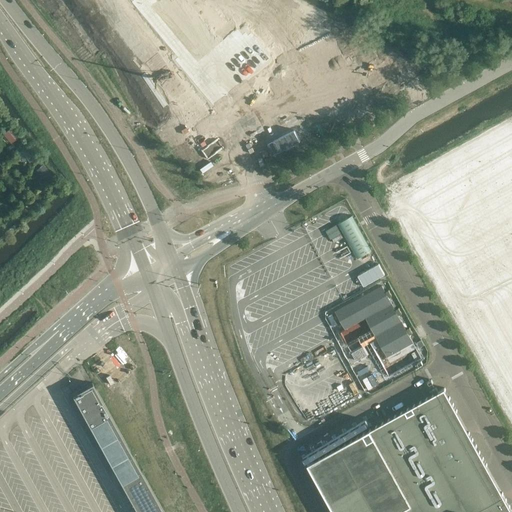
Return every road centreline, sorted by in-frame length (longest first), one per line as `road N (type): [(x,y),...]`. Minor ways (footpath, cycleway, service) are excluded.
road 1 (primary): [(0,22),(108,187),(145,271)]
road 2 (primary): [(164,238),(114,139),(6,0)]
road 3 (primary): [(271,511),(177,276)]
road 4 (unclassified): [(449,361),(295,450),(293,471),(315,511)]
road 5 (primary): [(154,291),(239,511)]
road 6 (unclassified): [(343,167),(449,361)]
road 7 (unclassified): [(0,410),(90,331),(154,291)]
road 8 (unclassified): [(511,79),(343,167)]
road 9 (residential): [(263,211),(242,171),(213,61)]
road 10 (unclassified): [(449,361),(511,476)]
